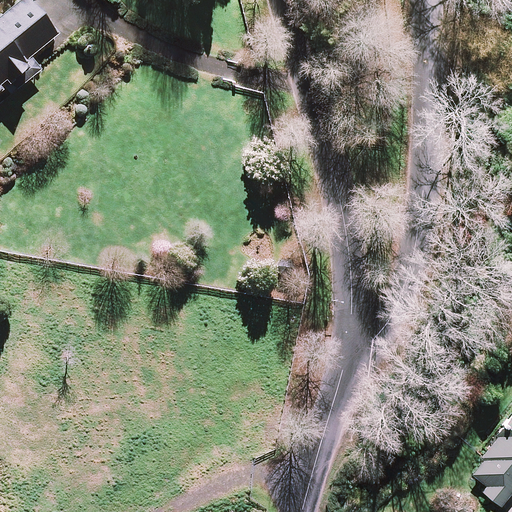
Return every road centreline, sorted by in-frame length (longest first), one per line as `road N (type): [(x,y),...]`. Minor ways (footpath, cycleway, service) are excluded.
road 1 (residential): [(341,371),(405,328),(427,276),(430,0)]
road 2 (residential): [(341,371),(349,278),(282,0)]
road 3 (residential): [(300,511),(341,371)]
